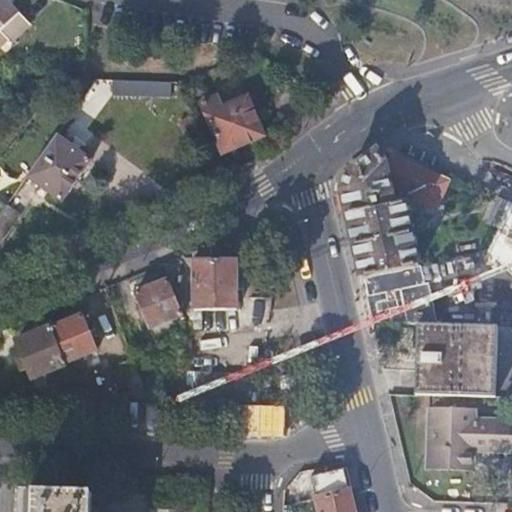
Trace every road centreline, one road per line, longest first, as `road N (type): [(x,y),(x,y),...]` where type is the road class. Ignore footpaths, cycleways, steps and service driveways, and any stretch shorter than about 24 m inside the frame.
road 1 (tertiary): [(304,157),(218,209),(0,297)]
road 2 (tertiary): [(366,421),(304,157)]
road 3 (residential): [(0,444),(253,457)]
road 4 (residential): [(169,0),(291,21),(323,42),(380,110)]
